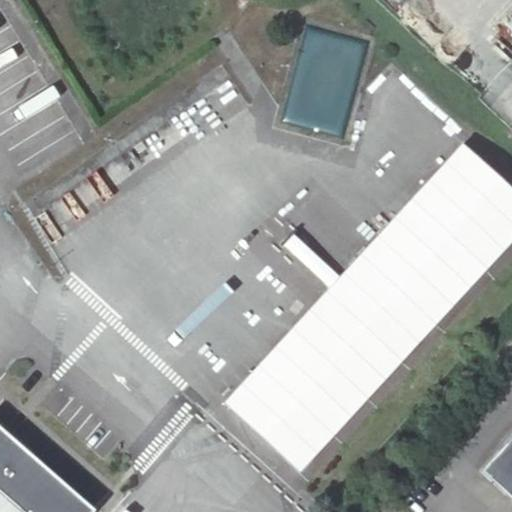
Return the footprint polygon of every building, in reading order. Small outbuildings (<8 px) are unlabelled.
[(262,380),(320,432),(321,434),(337,448),(511,256),(511,173),(479,144),(262,380)] [(285,471),(320,432),(262,380),(226,418),(285,471)] [(0,511),(87,511),(92,507),(0,426),(0,511)] [(321,434),(313,443),(329,457),(337,448),(321,434)] [(511,437),(481,471),(511,498),(511,437)]
